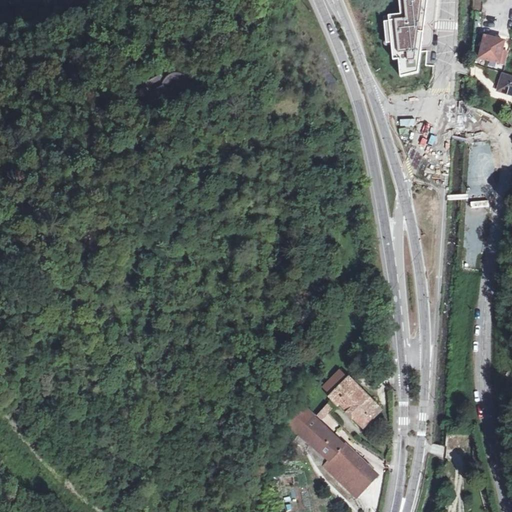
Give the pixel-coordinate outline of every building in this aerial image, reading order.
[(399,0),(401,14),(389,16),(394,60),(399,59),(400,70),(419,69),(428,0),(399,0)] [(437,0),(428,0),(422,47),(430,46),(433,42),(434,27),(431,25),(435,21),(437,0)] [(480,58),(506,64),(509,53),(502,51),(504,41),(485,37),(480,58)] [(511,76),(504,74),(498,91),(511,95),(511,76)] [(163,79),(147,85),(149,90),(165,83),(163,79)] [(165,90),(155,95),(158,101),(168,96),(165,90)] [(471,216),(490,213),(488,200),(469,203),(471,216)] [(337,389),(368,420),(384,403),(352,373),(337,389)] [(326,447),(340,431),(322,412),(310,401),(296,414),(306,425),(326,447)] [(360,474),(371,462),(340,431),(326,447),(335,457),(338,454),(360,474)]
